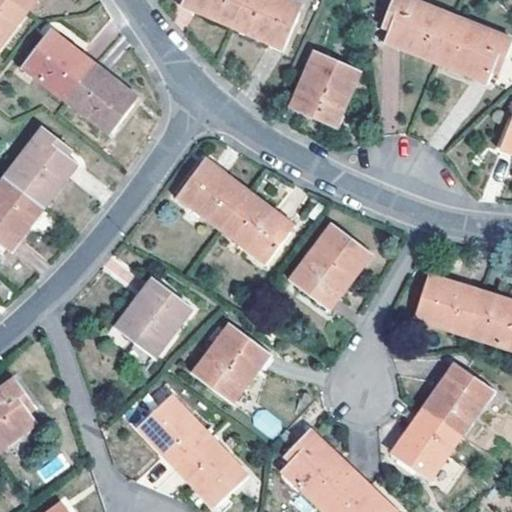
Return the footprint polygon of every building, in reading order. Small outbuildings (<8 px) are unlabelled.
[(7,0),(0,0),(0,48),(26,14),(7,0)] [(36,0),(7,0),(26,14),(36,0)] [(245,0),(184,0),(183,5),(234,27),(245,0)] [(285,49),(301,14),(278,3),(278,0),(245,0),(234,27),(285,49)] [(278,0),(278,3),(301,14),(304,7),(287,0),(278,0)] [(455,18),(410,0),(393,0),(390,9),(397,12),(393,20),(386,40),(439,61),(455,18)] [(388,17),(393,20),(397,12),(390,9),(388,17)] [(511,46),(511,40),(455,18),(439,61),(490,82),(499,61),(501,53),(508,56),(511,46)] [(51,31),(46,38),(68,55),(73,48),(51,31)] [(68,55),(46,38),(25,66),(68,100),(96,66),(73,48),(68,55)] [(310,87),(300,112),(337,127),(361,71),(317,51),(303,83),(310,87)] [(501,53),(499,61),(506,63),(508,56),(501,53)] [(114,90),(119,83),(96,66),(68,100),(112,134),(134,105),(114,90)] [(138,99),(119,83),(114,90),(134,105),(138,99)] [(292,108),(300,112),(310,87),(303,83),(292,108)] [(511,123),(502,147),(511,151),(511,123)] [(45,128),(7,178),(45,208),(78,163),(59,148),(53,144),(58,138),(45,128)] [(64,142),(58,138),(53,144),(59,148),(64,142)] [(206,159),(201,166),(223,182),(227,175),(206,159)] [(223,182),(201,166),(179,196),(223,229),(251,193),(227,175),(223,182)] [(0,186),(0,243),(11,252),(45,208),(7,178),(0,186)] [(269,216),(273,210),(251,193),(223,229),(267,263),(291,232),(269,216)] [(269,216),(291,232),(295,226),(273,210),(269,216)] [(314,265),(298,286),(329,310),(372,253),(335,224),(308,260),(314,265)] [(314,265),(308,260),(292,281),(298,286),(314,265)] [(430,275),(428,283),(455,292),(457,284),(430,275)] [(143,310),(125,334),(156,357),(193,307),(155,279),(136,305),(143,310)] [(455,292),(428,283),(417,319),(468,335),(482,292),(457,284),(455,292)] [(482,292),(468,335),(511,349),(511,310),(509,309),(511,302),(482,292)] [(118,329),(125,334),(143,310),(136,305),(118,329)] [(239,329),(232,324),(216,346),(222,351),(239,329)] [(270,353),(239,329),(222,351),(216,346),(195,375),(234,404),(270,353)] [(463,368),(457,363),(442,385),(448,390),(463,368)] [(448,390),(442,385),(424,411),(461,436),(494,390),(463,368),(448,390)] [(16,379),(0,390),(0,450),(39,422),(25,403),(21,398),(27,393),(16,379)] [(31,398),(27,393),(21,398),(25,403),(31,398)] [(186,418),(191,414),(173,395),(169,400),(186,418)] [(212,436),(191,414),(186,418),(169,400),(141,427),(180,468),(212,436)] [(260,408),(250,423),(273,439),(283,424),(260,408)] [(417,436),(400,459),(431,480),(461,436),(424,411),(410,430),(417,436)] [(394,454),(400,459),(417,436),(410,430),(394,454)] [(357,474),(311,431),(301,441),(306,447),(301,452),(285,470),(325,508),(357,474)] [(227,463),(232,458),(212,436),(180,468),(219,508),(245,481),(227,463)] [(296,446),(301,452),(306,447),(301,441),(296,446)] [(250,476),(232,458),(227,463),(245,481),(250,476)] [(329,511),(397,511),(357,474),(325,508),(329,511)] [(64,503),(51,511),(64,511),(68,509),(64,503)]
